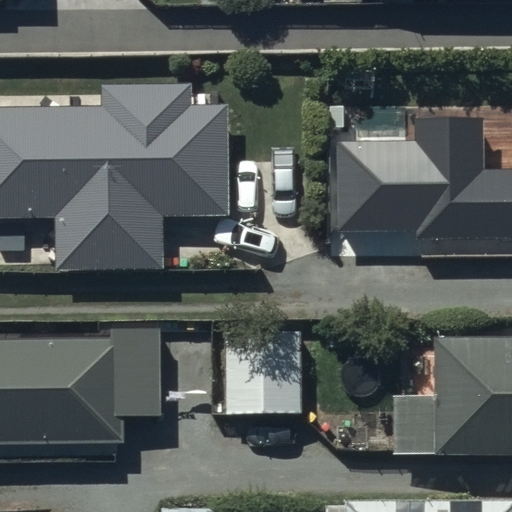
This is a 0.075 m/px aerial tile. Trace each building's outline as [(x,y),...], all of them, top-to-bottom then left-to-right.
[(227,216),(225,110),(219,110),(219,94),(189,95),(189,89),(101,90),(102,97),(0,95),(0,222),(52,223),(54,276),(163,274),(162,218),(227,216)] [(511,168),(485,169),(484,119),(417,120),(417,142),(337,143),(338,234),(422,233),(423,253),(511,252),(511,168)] [(156,421),(156,335),(109,335),(109,344),(0,345),(0,448),(120,448),(120,421),(156,421)] [(299,336),(224,336),(223,417),(299,417),(299,336)] [(511,460),(511,345),(433,346),(433,402),(392,402),(392,461),(511,460)]
